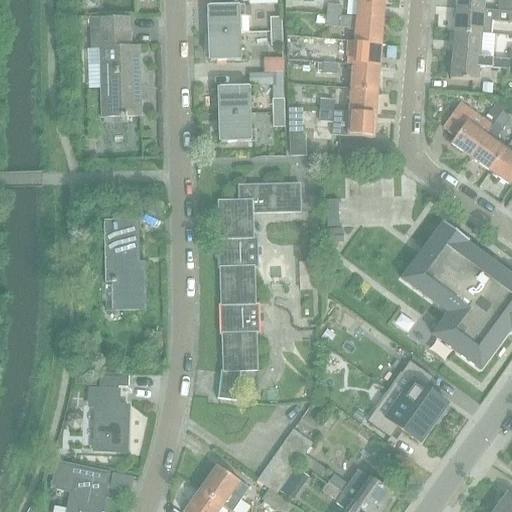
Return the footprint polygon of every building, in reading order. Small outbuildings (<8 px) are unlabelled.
[(327,4),(326,16),(383,20),(384,0),(357,0),(356,18),(340,16),(341,5),(327,4)] [(456,0),(456,8),(483,10),(483,0),(456,0)] [(511,1),(498,0),(497,11),(511,12),(511,8),(511,1)] [(209,6),(210,34),(238,32),(238,16),(244,16),(244,5),(209,6)] [(456,8),(454,31),(481,34),(490,34),(491,21),(511,22),(511,12),(497,11),(483,10),(456,8)] [(383,20),(326,16),(326,26),(355,28),(354,41),(347,41),(381,44),(383,20)] [(90,18),(91,33),(91,48),(99,48),(101,117),(142,116),(140,45),(131,46),(131,32),(99,33),(99,17),(90,18)] [(270,18),(270,32),(281,32),(281,18),(270,18)] [(454,31),(453,54),(479,57),(481,34),(454,31)] [(238,32),(210,34),(211,61),(245,60),(245,48),(239,48),(238,32)] [(281,32),(270,32),(271,46),(282,46),(281,32)] [(381,44),(347,41),(346,56),(353,56),(353,65),(379,67),(381,44)] [(324,52),(323,63),(337,64),(337,53),(324,52)] [(511,59),(479,57),(453,54),(451,79),(477,81),(478,67),(510,70),(510,75),(511,76),(511,59)] [(262,73),(283,72),(282,58),(261,59),(262,73)] [(337,64),(323,63),(322,72),(336,73),(337,64)] [(353,65),(351,89),(378,91),(379,67),(353,65)] [(219,87),(220,115),(248,114),(248,98),(254,98),(254,86),(219,87)] [(320,99),(319,110),(376,115),(378,91),(351,89),(349,112),(333,111),(334,100),(320,99)] [(273,100),(273,114),(284,114),(283,100),(273,100)] [(443,126),(456,135),(451,143),(470,157),(486,136),(486,135),(493,125),(491,124),(493,122),(501,110),(504,106),(497,100),(484,118),(461,102),(443,126)] [(289,134),(303,133),(302,109),(289,109),(289,134)] [(376,115),(319,110),(319,122),(332,122),(331,136),(347,137),(374,139),(376,115)] [(501,110),(493,122),(502,129),(511,117),(501,110)] [(248,114),(220,115),(220,143),(256,142),(255,130),(248,130),(248,114)] [(284,114),(273,114),(273,128),(284,127),(284,114)] [(288,135),(289,157),(305,156),(304,134),(288,135)] [(486,136),(470,157),(489,171),(505,149),(486,135),(486,136)] [(511,153),(505,149),(489,171),(510,185),(511,182),(511,153)] [(288,201),(300,200),(299,184),(238,186),(239,200),(218,201),(219,239),(216,239),(217,269),(219,269),(220,304),(218,304),(219,335),(221,335),(222,370),(221,371),(216,398),(235,401),(240,372),(257,371),(256,333),(239,333),(238,305),(255,305),(254,267),(236,267),(235,239),(253,238),(252,214),(288,213),(288,201)] [(106,312),(146,311),(145,280),(140,281),(138,220),(104,221),(106,312)] [(442,222),(400,279),(447,313),(431,334),(479,370),(508,331),(510,332),(511,329),(511,274),(510,276),(466,243),(467,241),(442,222)] [(401,374),(388,392),(433,424),(447,404),(424,388),(432,378),(409,361),(400,373),(401,374)] [(127,388),(128,375),(99,374),(99,387),(127,388)] [(125,452),(126,408),(117,407),(117,392),(90,391),(90,406),(96,407),(94,451),(125,452)] [(433,424),(388,392),(375,410),(374,410),(366,421),(389,438),(396,427),(419,444),(433,424)] [(312,444),(292,430),(285,440),(305,454),(312,444)] [(305,454),(285,440),(278,450),(297,464),(305,454)] [(297,464),(278,450),(271,460),(290,474),(297,464)] [(290,474),(271,460),(264,470),(283,484),(290,474)] [(98,511),(102,495),(98,494),(100,485),(104,486),(107,473),(57,463),(52,486),(72,490),(67,511),(98,511)] [(215,465),(198,489),(222,506),(230,511),(247,488),(215,465)] [(283,484),(264,470),(256,480),(268,489),(275,494),(283,484)] [(334,475),(328,483),(352,501),(367,511),(378,511),(392,494),(358,470),(347,484),(334,475)] [(367,511),(352,501),(328,483),(323,491),(336,501),(335,502),(346,510),(344,511),(367,511)] [(218,511),(222,506),(198,489),(181,511),(218,511)] [(275,494),(268,489),(261,500),(277,511),(287,511),(292,506),(275,494)] [(511,511),(511,498),(506,494),(493,511),(511,511)]
